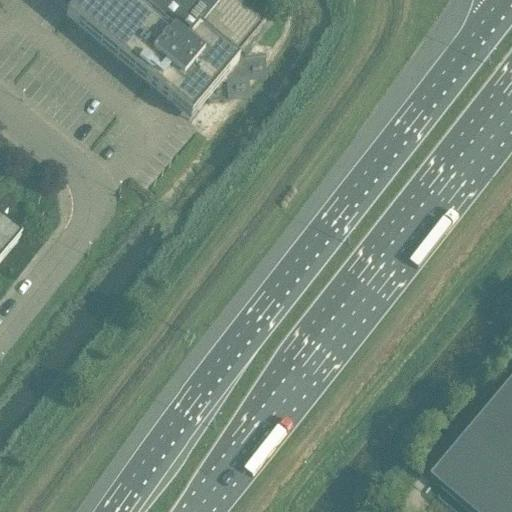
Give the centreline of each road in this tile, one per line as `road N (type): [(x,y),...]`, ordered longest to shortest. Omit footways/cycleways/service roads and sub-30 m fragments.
road 1 (primary): [(500,0),(111,511)]
road 2 (primary): [(195,511),(511,112)]
road 3 (unclassified): [(0,342),(90,230),(86,180)]
